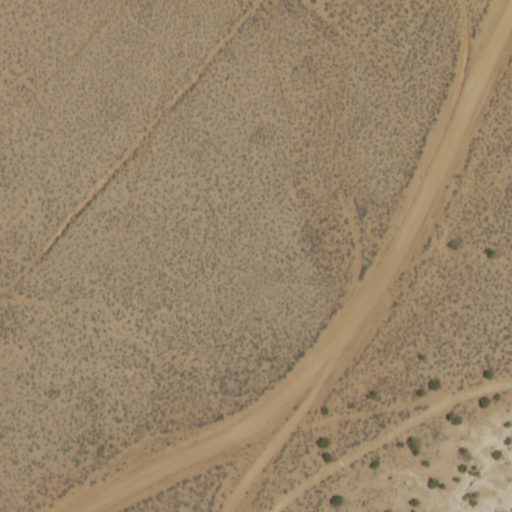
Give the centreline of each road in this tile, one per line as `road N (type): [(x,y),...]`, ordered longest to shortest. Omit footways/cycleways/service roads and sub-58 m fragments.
road 1 (tertiary): [(77,511),(240,431),(287,398),(352,325),(511,36)]
road 2 (track): [(511,375),(449,394),(261,511)]
road 3 (tertiary): [(352,325),(327,373),(225,511)]
